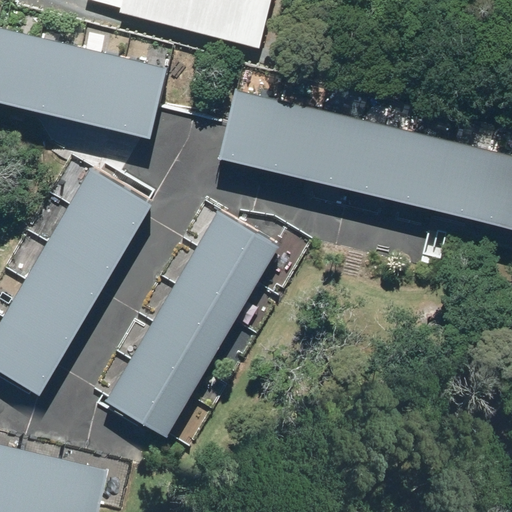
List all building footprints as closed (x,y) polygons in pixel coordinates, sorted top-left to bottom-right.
[(119,13),(260,49),(271,0),(93,0),(120,8),(119,13)] [(0,102),(22,108),(39,38),(0,28),(0,102)] [(38,112),(66,118),(82,49),(39,38),(22,108),(38,112)] [(66,118),(109,129),(126,59),(82,49),(66,118)] [(109,129),(152,139),(169,69),(126,59),(109,129)] [(219,158),(262,168),(278,99),(235,89),(219,158)] [(262,168),(304,179),(321,109),(278,99),(262,168)] [(304,179),(347,189),(364,119),(321,109),(304,179)] [(347,189),(390,199),(406,130),(364,119),(347,189)] [(390,199),(432,209),(449,140),(406,130),(390,199)] [(432,209),(475,219),(492,150),(449,140),(432,209)] [(475,219),(511,227),(511,154),(492,150),(475,219)] [(130,243),(152,205),(90,169),(68,207),(130,243)] [(108,281),(130,243),(68,207),(46,245),(108,281)] [(255,285),(277,247),(217,212),(195,250),(255,285)] [(85,319),(108,281),(46,245),(23,283),(85,319)] [(233,323),(255,285),(195,250),(172,288),(233,323)] [(63,357),(85,319),(23,283),(1,321),(63,357)] [(211,361),(233,323),(172,288),(150,326),(211,361)] [(0,371),(40,395),(63,357),(1,321),(0,322),(0,371)] [(189,399),(211,361),(150,326),(128,364),(189,399)] [(166,437),(189,399),(128,364),(106,402),(166,437)] [(0,511),(10,511),(25,449),(0,443),(0,511)] [(10,511),(57,511),(70,459),(25,449),(10,511)] [(57,511),(104,511),(114,470),(70,459),(57,511)]
